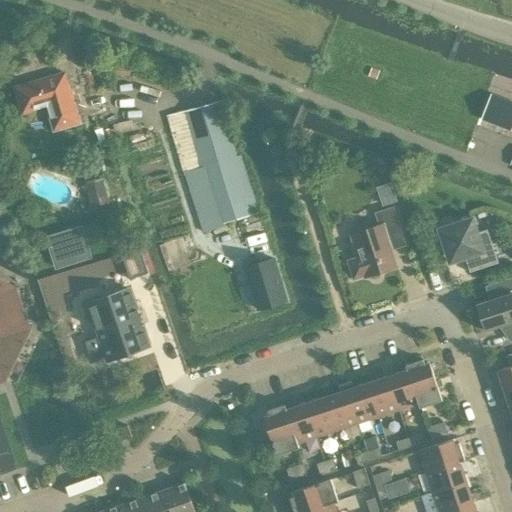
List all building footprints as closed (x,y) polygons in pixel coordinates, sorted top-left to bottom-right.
[(372,68),(369,76),(376,78),(379,71),(372,68)] [(56,132),(81,124),(66,74),(16,90),(24,115),(37,111),(36,106),(52,101),(56,117),(52,118),(56,132)] [(511,128),(511,102),(490,94),(481,119),(511,130),(511,128)] [(203,167),(184,173),(201,229),(223,223),(258,212),(241,156),(237,157),(220,101),(186,112),(203,167)] [(104,127),(96,130),(101,146),(109,143),(104,127)] [(109,203),(103,177),(85,181),(91,207),(109,203)] [(396,200),(390,183),(382,186),(388,203),(396,200)] [(387,238),(401,233),(393,207),(374,213),(378,226),(350,235),(352,239),(350,241),(352,246),(354,247),(358,258),(347,261),(353,279),(363,275),(364,277),(368,276),(370,277),(379,274),(380,271),(396,266),(387,238)] [(469,272),(498,263),(487,230),(477,233),(472,217),(453,224),(449,222),(446,222),(442,224),(441,228),(438,229),(447,256),(459,252),(461,259),(464,258),(469,272)] [(66,246),(50,251),(56,267),(89,257),(80,227),(62,233),(66,246)] [(135,250),(121,255),(130,279),(145,274),(148,273),(140,248),(135,250)] [(274,258),(245,266),(258,309),(287,301),(274,258)] [(493,299),(476,305),(484,331),(505,324),(511,341),(511,340),(511,277),(488,285),(493,299)] [(15,287),(0,279),(0,381),(5,380),(30,329),(15,287)] [(100,295),(82,301),(89,323),(95,321),(98,331),(139,316),(136,310),(138,310),(137,309),(130,289),(101,299),(100,295)] [(100,336),(85,341),(92,361),(107,356),(108,359),(149,345),(142,325),(143,325),(143,324),(141,324),(139,316),(98,331),(100,336)] [(510,366),(497,370),(504,392),(511,389),(511,353),(507,355),(510,366)] [(419,403),(418,404),(419,408),(442,401),(437,387),(440,386),(438,380),(435,381),(429,363),(424,364),(423,360),(405,365),(406,370),(408,369),(419,403)] [(398,410),(418,404),(419,403),(408,369),(406,370),(387,376),(398,410)] [(367,383),(378,417),(398,410),(387,376),(367,383)] [(345,385),(357,424),(378,417),(367,383),(353,388),(351,383),(345,385)] [(326,397),(337,430),(357,424),(345,385),(338,388),(340,392),(326,397)] [(510,408),(502,411),(504,417),(505,419),(511,416),(511,415),(511,412),(511,411),(511,389),(504,392),(510,408)] [(305,404),(316,437),(337,430),(326,397),(305,404)] [(305,404),(286,410),(284,410),(295,444),(297,443),(316,437),(305,404)] [(284,410),(286,410),(284,405),(267,411),(268,416),(263,417),(269,436),(267,437),(269,443),(271,442),(276,455),(298,448),(297,443),(295,444),(284,410)] [(435,425),(439,437),(447,434),(443,422),(435,425)] [(120,440),(129,437),(132,436),(128,425),(116,429),(120,440)] [(439,437),(435,425),(427,428),(431,440),(439,437)] [(408,438),(410,446),(422,443),(419,434),(408,438)] [(410,446),(408,438),(395,442),(398,451),(410,446)] [(426,471),(464,459),(458,442),(454,444),(452,439),(419,450),(426,471)] [(366,452),(369,460),(381,456),(378,448),(366,452)] [(369,460),(366,452),(354,456),(357,464),(369,460)] [(324,461),(328,474),(336,471),(332,459),(324,461)] [(432,492),(466,481),(460,462),(464,460),(464,459),(426,471),(432,492)] [(328,474),(324,461),(316,464),(320,476),(328,474)] [(294,467),(298,479),(306,476),(302,464),(294,467)] [(298,479),(294,467),(286,469),(290,482),(298,479)] [(354,480),(367,476),(364,468),(352,472),(354,480)] [(388,470),(380,473),(384,485),(392,482),(388,470)] [(375,488),(384,485),(380,473),(372,476),(375,488)] [(367,476),(354,480),(357,488),(369,484),(367,476)] [(303,511),(333,502),(333,503),(338,502),(330,479),(317,484),(316,481),(310,483),(311,486),(292,492),(294,497),(289,498),(293,511),(303,511)] [(466,481),(432,492),(421,496),(426,511),(439,511),(473,501),(466,481)] [(164,490),(171,511),(194,511),(185,482),(164,490)] [(384,485),(375,488),(379,500),(388,497),(384,485)] [(143,497),(148,511),(171,511),(164,490),(143,497)] [(148,511),(143,497),(123,504),(125,511),(148,511)] [(369,511),(375,511),(378,511),(374,498),(365,501),(369,511)] [(476,511),(473,501),(439,511),(476,511)] [(336,511),(333,503),(333,502),(303,511),(336,511)]
